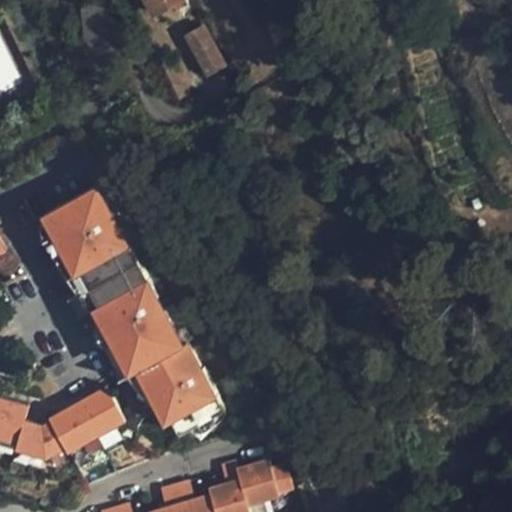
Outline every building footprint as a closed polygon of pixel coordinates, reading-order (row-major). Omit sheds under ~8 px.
[(175,0),(151,0),(157,10),(175,0)] [(55,85),(24,20),(4,29),(35,95),(55,85)] [(214,74),(229,66),(206,24),(191,32),(214,74)] [(103,188),(46,215),(77,279),(133,252),(103,188)] [(77,279),(46,215),(37,220),(117,386),(126,382),(92,311),(77,279)] [(133,252),(77,279),(92,311),(148,284),(133,252)] [(148,284),(92,311),(126,382),(137,376),(182,355),(148,284)] [(182,355),(137,376),(150,403),(163,430),(214,405),(189,352),(182,355)] [(137,376),(126,382),(138,409),(150,403),(137,376)] [(25,404),(0,396),(0,437),(13,442),(11,447),(42,457),(63,447),(65,452),(121,425),(105,391),(49,418),(51,423),(42,427),(20,420),(25,404)] [(252,511),(252,508),(278,500),(278,498),(270,470),(268,463),(241,470),(243,478),(229,481),(211,486),(212,491),(195,496),(164,504),(149,509),(150,511),(252,511)] [(239,463),(225,467),(229,481),(243,478),(241,470),(239,463)] [(284,466),(270,470),(278,498),(292,494),(284,466)] [(195,496),(191,481),(160,489),(164,504),(195,496)]
